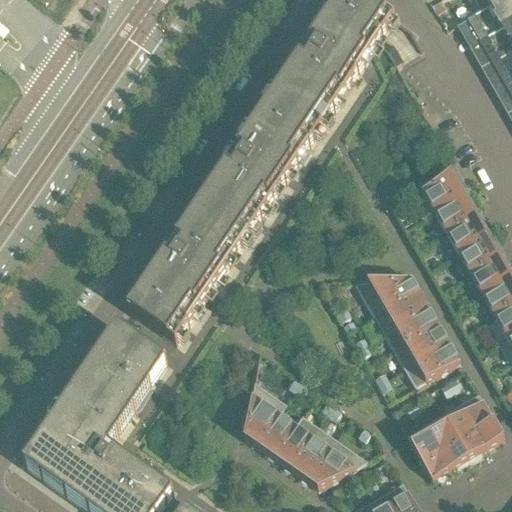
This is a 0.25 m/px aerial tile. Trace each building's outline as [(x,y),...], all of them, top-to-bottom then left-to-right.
[(359,0),(344,0),(180,244),(128,320),(115,339),(26,472),(81,511),(230,511),(146,452),(398,74),(388,57),(379,50),(396,25),(359,0)] [(468,24),(481,46),(511,28),(511,0),(492,11),(468,24)] [(483,0),(485,0),(492,11),(511,0),(473,0),(476,4),(483,0)] [(432,9),(437,18),(446,13),(441,4),(432,9)] [(511,28),(481,46),(494,69),(511,58),(511,28)] [(511,58),(494,69),(509,96),(511,94),(511,58)] [(432,132),(426,122),(416,128),(422,138),(432,132)] [(423,197),(436,220),(471,200),(458,177),(423,197)] [(436,220),(448,241),(483,220),(471,200),(436,220)] [(448,241),(460,261),(495,241),(483,220),(448,241)] [(460,261),(472,282),(507,262),(495,241),(460,261)] [(472,282),(484,303),(511,286),(511,270),(507,262),(472,282)] [(356,290),(375,324),(420,298),(413,284),(355,289),(356,290)] [(511,286),(484,303),(496,324),(511,314),(511,286)] [(375,324),(385,342),(431,315),(420,298),(375,324)] [(348,314),(338,320),(342,327),(352,322),(348,314)] [(511,314),(496,324),(508,344),(511,342),(511,314)] [(385,342),(396,359),(441,333),(431,315),(385,342)] [(353,326),(343,332),(347,338),(356,333),(353,326)] [(396,359),(406,377),(451,351),(441,333),(396,359)] [(355,349),(359,356),(368,350),(364,343),(355,349)] [(368,350),(359,356),(363,363),(372,357),(368,350)] [(451,351),(406,377),(416,394),(461,368),(451,351)] [(375,384),(379,391),(389,385),(385,378),(375,384)] [(289,393),(296,398),(302,389),(295,384),(289,393)] [(389,385),(379,391),(383,398),(393,392),(389,385)] [(455,385),(448,389),(454,398),(461,394),(455,385)] [(245,445),(258,454),(281,421),(280,421),(287,411),(256,389),(255,389),(245,445)] [(302,389),(296,398),(302,403),(309,394),(302,389)] [(454,398),(448,389),(441,393),(447,402),(454,398)] [(479,400),(462,410),(488,454),(505,445),(479,400)] [(420,405),(413,409),(418,419),(425,415),(420,405)] [(322,417),(329,421),(335,412),(329,408),(322,417)] [(418,419),(413,409),(406,413),(411,423),(418,419)] [(462,410),(445,420),(470,465),(488,454),(462,410)] [(335,412),(329,421),(336,426),(342,417),(335,412)] [(445,420),(427,430),(453,475),(470,465),(445,420)] [(258,454),(275,466),(304,423),(303,422),(296,432),(281,421),(258,454)] [(275,466),(291,477),(321,435),(304,423),(275,466)] [(453,475),(427,430),(407,442),(433,486),(453,475)] [(365,433),(359,442),(366,447),(372,438),(365,433)] [(291,477),(308,489),(338,446),(321,435),(291,477)] [(338,446),(308,489),(319,497),(368,468),(368,467),(338,446)] [(379,473),(371,477),(377,487),(384,483),(379,473)] [(377,487),(371,477),(364,481),(370,491),(377,487)] [(416,511),(404,489),(386,500),(392,511),(416,511)] [(392,511),(386,500),(364,511),(392,511)]
